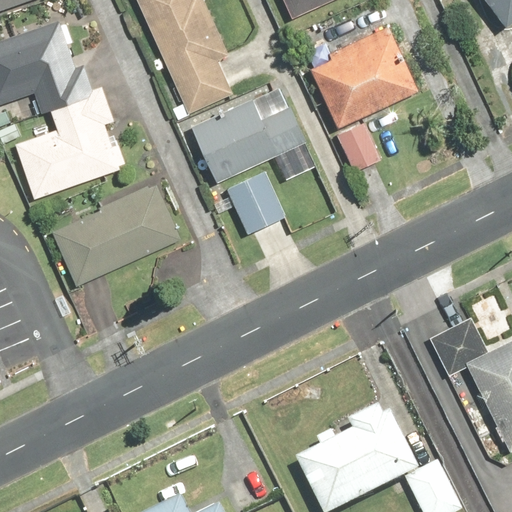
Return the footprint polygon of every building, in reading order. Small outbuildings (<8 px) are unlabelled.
[(0,0),(0,8),(24,0),(0,0)] [(208,0),(142,0),(187,102),(176,107),(182,120),(238,95),(223,61),(233,56),(208,0)] [(287,0),(295,17),(334,0),(287,0)] [(511,0),(495,0),(511,22),(511,0)] [(26,145),(41,192),(125,165),(111,123),(122,120),(111,84),(98,88),(90,60),(79,64),(66,22),(0,43),(0,104),(41,92),(48,114),(58,110),(65,132),(26,145)] [(316,69),(341,127),(422,91),(394,26),(332,53),(335,60),(316,69)] [(196,127),(220,181),(311,141),(288,87),(196,127)] [(11,103),(0,107),(0,136),(3,143),(23,135),(11,103)] [(369,122),(338,136),(355,175),(386,161),(369,122)] [(217,203),(223,217),(240,209),(251,234),(289,217),(269,173),(231,190),(234,196),(217,203)] [(293,209),(295,211),(297,213),(300,215),(303,215),(306,216),(309,216),(312,215),(314,214),(317,213),(319,211),(321,208),(322,206),(323,203),(324,200),(323,197),(323,194),(322,191),(320,189),(318,187),(316,185),(313,183),(311,183),(308,182),(305,182),(302,183),(299,184),(297,185),(294,187),(293,190),(291,192),(290,195),(290,198),(290,201),(290,204),(292,207),(293,209)] [(157,186),(56,230),(80,285),(182,241),(157,186)] [(474,366),(511,443),(511,341),(492,351),(475,317),(434,337),(453,376),(474,366)] [(327,511),(337,511),(409,478),(425,511),(464,511),(467,511),(444,461),(424,471),(391,402),(352,421),(358,432),(342,439),(337,430),(319,438),(324,448),(302,459),(327,511)] [(226,511),(222,502),(201,511),(194,511),(186,495),(152,511),(226,511)]
